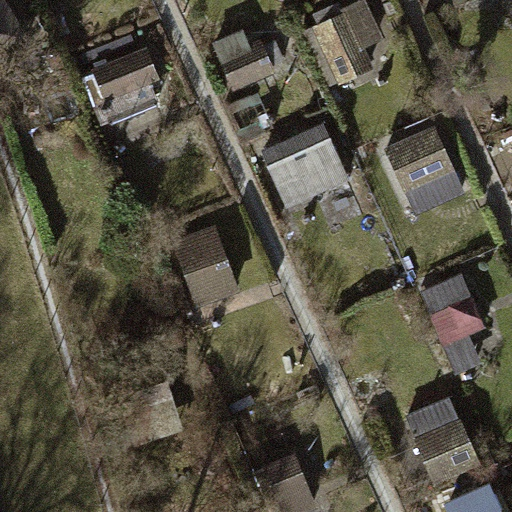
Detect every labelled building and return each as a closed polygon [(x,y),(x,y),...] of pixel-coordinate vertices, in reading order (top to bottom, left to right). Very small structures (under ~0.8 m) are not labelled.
[(379,0),(375,0),(313,27),(345,98),(386,80),(371,47),(395,36),(379,0)] [(220,39),(242,89),(300,63),(286,32),(261,43),(253,25),(220,39)] [(159,43),(100,69),(114,101),(173,75),(159,43)] [(291,210),(364,178),(338,121),(266,153),(291,210)] [(451,124),(396,148),(426,218),(481,194),(451,124)] [(248,283),(224,222),(181,239),(205,300),(248,283)] [(474,263),(429,283),(466,366),(491,355),(481,332),(500,324),(474,263)] [(462,392),(416,412),(446,482),(493,462),(462,392)] [(314,511),(326,508),(304,452),(263,468),(280,511),(314,511)] [(444,502),(447,511),(496,511),(486,485),(444,502)]
